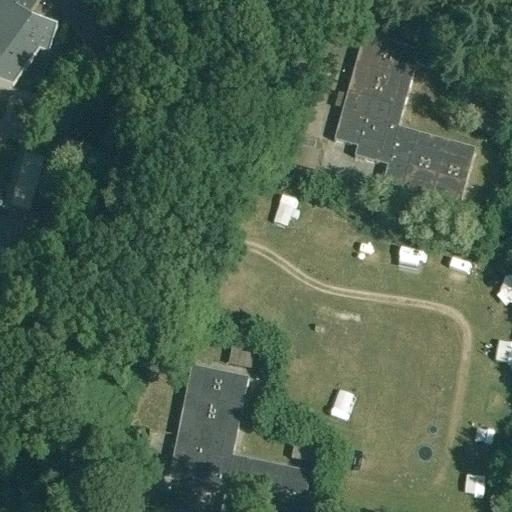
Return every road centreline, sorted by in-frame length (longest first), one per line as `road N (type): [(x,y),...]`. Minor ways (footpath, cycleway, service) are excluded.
road 1 (residential): [(0,129),(57,124),(88,101),(87,15),(106,0)]
road 2 (residential): [(0,224),(62,243),(138,244)]
